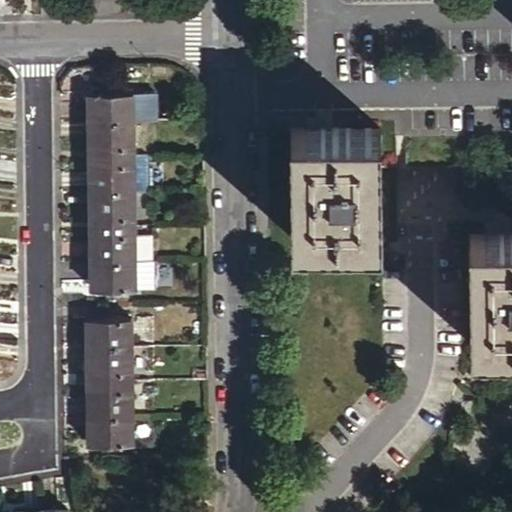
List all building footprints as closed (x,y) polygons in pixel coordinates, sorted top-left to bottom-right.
[(88,120),(130,120),(129,92),(87,93),(88,120)] [(152,92),(129,92),(130,120),(153,120),(152,92)] [(88,120),(88,156),(131,156),(130,120),(88,120)] [(389,232),(388,124),(298,124),(299,233),(389,232)] [(88,190),(131,189),(131,156),(88,156),(88,190)] [(88,190),(89,226),(132,225),(131,189),(88,190)] [(89,226),(89,260),(132,260),(132,225),(89,226)] [(511,340),(511,229),(475,230),(477,341),(511,340)] [(132,260),(89,260),(90,288),(133,287),(132,260)] [(88,344),(130,344),(130,315),(88,316),(88,344)] [(88,344),(89,379),(130,379),(130,344),(88,344)] [(89,379),(89,414),(131,414),(130,379),(89,379)] [(131,414),(89,414),(89,442),(131,441),(131,414)]
